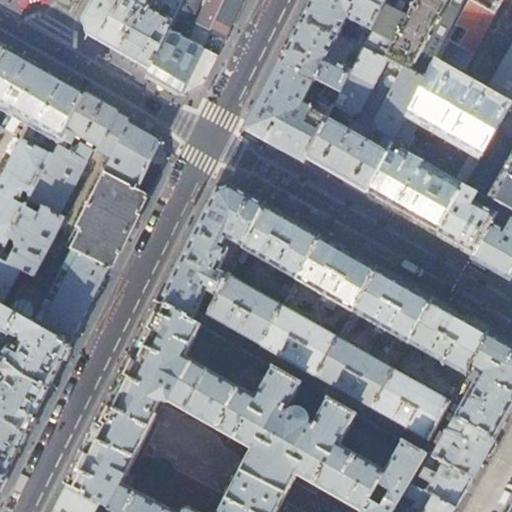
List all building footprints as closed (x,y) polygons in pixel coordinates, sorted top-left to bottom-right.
[(93,0),(83,18),(86,26),(88,34),(113,48),(150,70),(168,32),(172,23),(150,11),(153,6),(170,14),(169,19),(173,21),(182,0),(93,0)] [(181,39),(199,0),(182,0),(173,21),(172,23),(168,32),(181,39)] [(211,29),(224,0),(210,0),(198,22),(211,29)] [(225,40),(245,0),(224,0),(211,29),(210,32),(225,40)] [(368,0),(310,0),(290,40),(280,60),(317,79),(328,84),(340,90),(349,73),(326,61),(345,23),(349,24),(352,18),(372,27),(375,20),(382,6),(368,0)] [(385,0),(382,6),(375,20),(398,32),(442,55),(449,40),(471,0),(385,0)] [(496,12),(474,0),(471,0),(449,40),(473,54),(496,12)] [(474,0),(496,12),(502,0),(474,0)] [(398,32),(375,20),(372,27),(368,36),(359,53),(349,73),(340,90),(333,103),(352,113),(359,111),(388,57),(392,50),(389,49),(398,32)] [(210,32),(211,29),(198,22),(189,42),(202,48),(203,47),(210,32)] [(181,39),(168,32),(150,70),(148,74),(179,92),(183,94),(202,48),(189,42),(181,39)] [(359,53),(368,36),(361,32),(352,50),(359,53)] [(429,78),(442,55),(398,32),(389,49),(392,50),(388,57),(405,66),(376,121),(379,129),(386,133),(395,138),(405,119),(409,112),(428,78),(429,78)] [(473,54),(449,40),(442,55),(429,78),(428,78),(409,112),(483,155),(494,136),(506,114),(511,106),(487,93),(460,77),(473,54)] [(511,46),(487,93),(511,106),(511,103),(511,46)] [(217,55),(203,47),(202,48),(183,94),(202,85),(217,55)] [(46,71),(7,48),(0,60),(0,115),(6,105),(35,122),(28,136),(55,151),(61,140),(85,93),(46,71)] [(304,104),(317,79),(280,60),(263,94),(246,129),(284,151),(304,162),(307,158),(327,117),(333,103),(340,90),(328,84),(315,110),(304,104)] [(105,105),(85,93),(61,140),(67,143),(71,145),(76,136),(99,148),(97,150),(112,158),(128,124),(122,121),(115,117),(118,112),(105,105)] [(511,121),(511,117),(506,114),(494,136),(502,140),(511,121)] [(393,143),(395,138),(386,133),(379,147),(327,117),(307,158),(337,175),(369,193),(394,143),(393,143)] [(405,119),(395,138),(393,143),(394,143),(369,193),(403,213),(439,233),(466,186),(479,161),(472,156),(458,181),(406,150),(418,127),(405,119)] [(140,190),(163,144),(128,124),(112,158),(105,173),(140,190)] [(33,194),(53,156),(24,140),(0,186),(0,242),(6,246),(10,238),(27,206),(20,202),(22,197),(18,195),(19,187),(33,194)] [(64,149),(67,143),(61,140),(55,151),(53,156),(33,194),(31,199),(44,206),(60,214),(92,151),(81,145),(71,153),(64,149)] [(163,144),(140,190),(148,194),(165,159),(163,144)] [(511,155),(488,198),(502,205),(511,210),(511,155)] [(117,255),(148,194),(140,190),(105,173),(66,246),(71,249),(110,269),(117,255)] [(245,246),(267,204),(250,194),(232,184),(217,189),(185,252),(160,302),(201,326),(203,326),(208,315),(199,310),(209,291),(218,296),(231,273),(231,272),(221,266),(230,248),(230,247),(230,245),(229,244),(228,243),(226,242),(229,236),(245,246)] [(479,193),(466,186),(439,233),(442,235),(475,254),(497,214),(474,201),(479,193)] [(287,215),(267,204),(245,246),(238,259),(244,262),(249,251),(266,260),(263,265),(272,269),(274,265),(298,279),(323,236),(287,215)] [(511,210),(502,205),(497,214),(475,254),(472,259),(491,269),(504,277),(511,281),(511,280),(511,210)] [(40,213),(27,206),(10,238),(16,241),(15,242),(15,243),(15,244),(16,245),(16,246),(17,247),(8,263),(4,260),(6,256),(2,254),(0,257),(0,304),(3,306),(8,298),(22,271),(35,277),(66,218),(60,214),(44,206),(40,213)] [(342,247),(323,236),(298,279),(324,294),(322,299),(328,302),(326,304),(334,309),(337,302),(354,312),(379,268),(342,247)] [(108,274),(110,269),(71,249),(46,297),(33,323),(72,346),(104,281),(108,274)] [(398,279),(379,268),(354,312),(360,315),(377,325),(374,329),(383,334),(385,330),(410,344),(434,300),(398,279)] [(284,304),(231,273),(218,296),(208,315),(261,346),(284,304)] [(282,294),(288,297),(295,286),(288,283),(282,294)] [(23,284),(13,301),(8,309),(33,323),(46,297),(23,284)] [(13,301),(8,298),(3,306),(8,309),(13,301)] [(454,311),(434,300),(410,344),(436,358),(433,362),(440,366),(438,368),(457,378),(460,373),(466,376),(466,375),(490,331),(454,311)] [(270,374),(258,396),(187,356),(201,326),(160,302),(116,391),(69,485),(112,509),(112,510),(115,511),(397,511),(402,503),(406,495),(413,484),(428,455),(424,452),(405,442),(388,471),(342,445),(359,415),(335,402),(330,399),(316,423),(311,421),(315,418),(311,414),(306,410),(305,410),(302,409),(300,409),(297,409),(292,410),(290,408),(303,384),(206,328),(201,336),(221,347),(213,361),(228,370),(237,356),(270,374)] [(3,306),(0,304),(0,340),(9,347),(1,358),(3,359),(28,378),(50,389),(61,368),(72,346),(33,323),(8,309),(3,306)] [(340,336),(284,304),(261,346),(317,378),(340,336)] [(354,327),(360,315),(354,312),(347,324),(354,327)] [(354,327),(347,324),(340,336),(347,340),(354,327)] [(396,369),(410,344),(385,330),(383,334),(372,354),(396,369)] [(511,343),(490,331),(466,375),(471,377),(475,371),(479,374),(455,416),(456,416),(495,439),(511,408),(511,343)] [(347,340),(340,336),(317,378),(311,388),(330,399),(335,402),(340,391),(373,410),(396,369),(372,354),(347,340)] [(0,416),(6,421),(29,432),(40,410),(50,389),(28,378),(3,359),(0,363),(0,416)] [(452,401),(396,369),(373,410),(429,442),(431,439),(446,411),(450,405),(452,401)] [(455,408),(450,405),(446,411),(452,415),(455,408)] [(455,416),(452,415),(446,411),(431,439),(440,444),(436,452),(427,446),(424,452),(428,455),(413,484),(457,508),(484,459),(495,439),(456,416),(455,416)] [(0,472),(7,476),(17,455),(29,432),(6,421),(0,416),(0,472)] [(360,426),(398,447),(402,440),(367,420),(364,418),(360,426)] [(413,484),(406,495),(419,503),(415,510),(402,503),(397,511),(454,511),(457,508),(413,484)] [(111,511),(112,510),(112,509),(69,485),(55,511),(111,511)]
